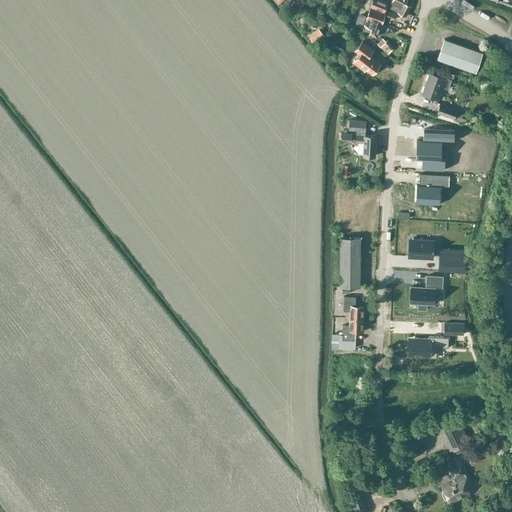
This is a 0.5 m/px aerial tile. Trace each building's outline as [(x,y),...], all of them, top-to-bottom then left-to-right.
[(388,2),(387,1),(387,0),(372,0),(370,7),(384,12),(386,7),(388,2)] [(405,3),(406,0),(392,0),(389,5),(399,11),(398,12),(405,16),(411,6),(405,3)] [(384,13),(370,8),(366,18),(364,24),(371,27),(369,34),(375,36),(381,22),(381,23),(384,13)] [(359,17),(356,24),(362,26),(365,19),(359,17)] [(320,32),(311,39),(317,45),(325,37),(320,32)] [(483,52),(448,40),(444,38),(437,59),(476,72),(483,52)] [(380,63),(369,55),(373,49),(362,40),(354,50),(360,54),(353,62),(364,71),(366,69),(372,74),(380,63)] [(387,41),(381,47),(388,54),(394,48),(387,41)] [(429,72),(422,94),(438,100),(442,87),(447,89),(450,80),(429,72)] [(437,112),(461,121),(463,114),(457,111),(458,108),(440,102),(437,112)] [(419,116),(410,115),(409,123),(418,124),(419,116)] [(362,155),(375,155),(376,135),(365,134),(365,131),(366,120),(349,119),(348,129),(356,130),(356,142),(363,142),(362,155)] [(423,139),(417,139),(417,157),(422,157),(422,168),(444,169),(444,158),(441,158),(441,140),(453,140),(454,129),(424,128),(423,139)] [(352,133),(347,132),(341,132),(341,141),(352,142),(352,133)] [(416,184),(416,202),(439,203),(440,185),(448,186),(449,174),(426,173),(426,184),(416,184)] [(337,197),(349,198),(350,186),(338,186),(337,197)] [(360,238),(340,237),(339,286),(360,286),(360,238)] [(409,239),(408,256),(432,257),(433,240),(409,239)] [(440,254),(439,270),(463,271),(464,255),(440,254)] [(410,302),(418,303),(418,308),(426,309),(427,303),(434,303),(435,291),(442,291),(443,276),(427,275),(426,287),(411,286),(410,302)] [(355,306),(356,296),(344,295),(343,311),(345,311),(345,318),(349,318),(363,318),(363,306),(355,306)] [(362,331),(363,318),(349,318),(349,325),(343,325),(343,333),(333,333),(332,349),(339,349),(339,348),(355,348),(355,340),(354,340),(354,331),(362,331)] [(444,322),(443,333),(464,334),(464,322),(444,322)] [(408,346),(407,347),(408,348),(408,356),(426,356),(426,357),(427,357),(427,356),(430,356),(430,346),(437,346),(448,347),(449,337),(450,337),(450,336),(429,336),(429,337),(428,337),(428,338),(415,337),(408,337),(408,344),(408,346)] [(450,450),(468,442),(456,416),(438,425),(443,434),(445,433),(448,440),(446,441),(450,450)] [(452,461),(455,467),(450,470),(455,482),(444,487),(445,489),(443,490),(442,493),(445,498),(447,499),(449,498),(451,501),(468,493),(464,486),(469,483),(459,461),(470,457),(467,451),(451,459),(452,461)] [(362,511),(367,510),(360,489),(344,494),(350,511),(362,511)]
